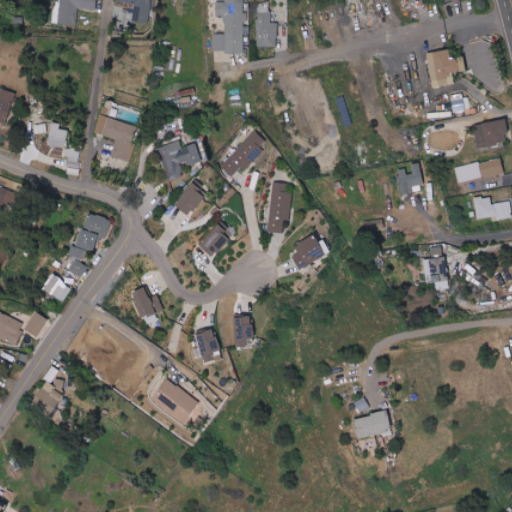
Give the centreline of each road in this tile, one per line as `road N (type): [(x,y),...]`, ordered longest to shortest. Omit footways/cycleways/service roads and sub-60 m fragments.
road 1 (residential): [(0,418),(132,223),(113,197),(0,159)]
road 2 (residential): [(511,3),(236,66)]
road 3 (residential): [(129,233),(155,247),(177,287),(193,298),(217,295),(250,265)]
